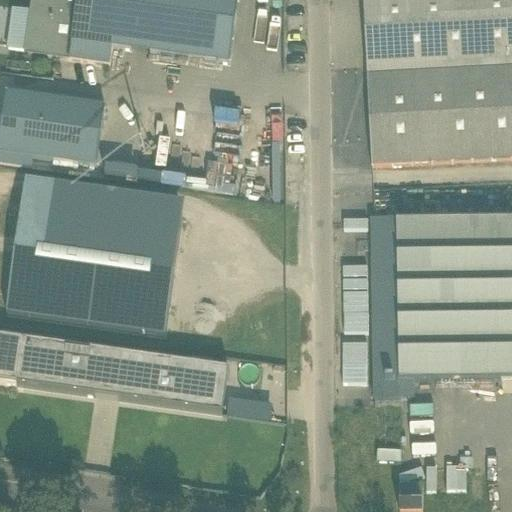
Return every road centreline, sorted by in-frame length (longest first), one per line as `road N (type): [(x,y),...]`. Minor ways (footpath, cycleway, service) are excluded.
road 1 (unclassified): [(312,511),(311,0)]
road 2 (unclassified): [(141,511),(0,489)]
